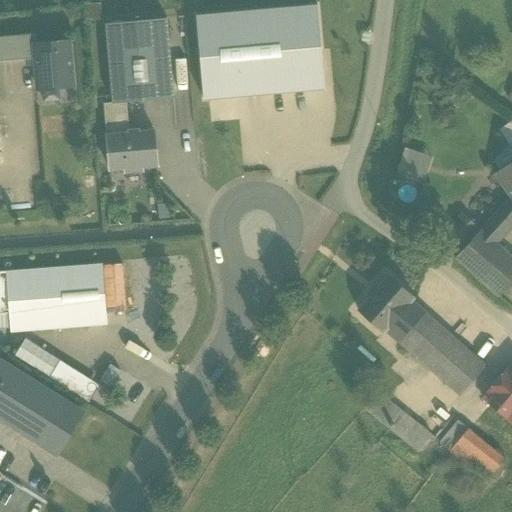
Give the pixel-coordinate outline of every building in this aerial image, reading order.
[(318,6),(195,16),(202,101),(325,91),(318,6)] [(166,19),(105,24),(112,103),(112,104),(126,103),(173,99),(166,19)] [(34,35),(0,38),(0,63),(35,60),(34,45),(35,45),(34,35)] [(35,45),(34,45),(35,60),(38,91),(72,88),(68,42),(35,45)] [(126,103),(112,104),(112,103),(103,104),(106,136),(127,134),(127,132),(128,131),(126,103)] [(127,134),(106,136),(109,171),(124,169),(125,173),(142,171),(142,168),(157,167),(154,132),(139,133),(139,131),(128,131),(127,132),(127,134)] [(511,142),(504,148),(503,152),(495,158),(494,162),(500,170),(494,175),(509,197),(511,200),(511,142)] [(425,157),(406,151),(400,171),(418,177),(425,157)] [(511,200),(509,197),(479,230),(496,245),(511,228),(511,200)] [(479,230),(461,213),(438,239),(457,256),(479,230)] [(511,258),(496,245),(479,230),(457,256),(455,258),(499,296),(511,281),(511,258)] [(102,265),(6,272),(9,315),(10,332),(107,325),(102,265)] [(6,272),(0,272),(0,315),(9,315),(6,272)] [(415,299),(389,276),(358,311),(384,334),(386,331),(413,301),(415,299)] [(485,367),(413,301),(386,331),(458,397),(485,367)] [(97,383),(58,359),(47,376),(87,400),(97,383)] [(64,403),(1,363),(0,363),(0,417),(39,442),(64,403)] [(511,364),(482,398),(511,423),(511,364)] [(401,410),(378,392),(364,410),(389,429),(390,427),(388,426),(391,423),(390,423),(401,410)] [(432,436),(401,410),(390,423),(391,423),(388,426),(390,427),(389,429),(417,453),(432,436)] [(458,421),(439,443),(449,451),(468,429),(458,421)] [(504,460),(468,429),(449,451),(486,482),(504,460)]
